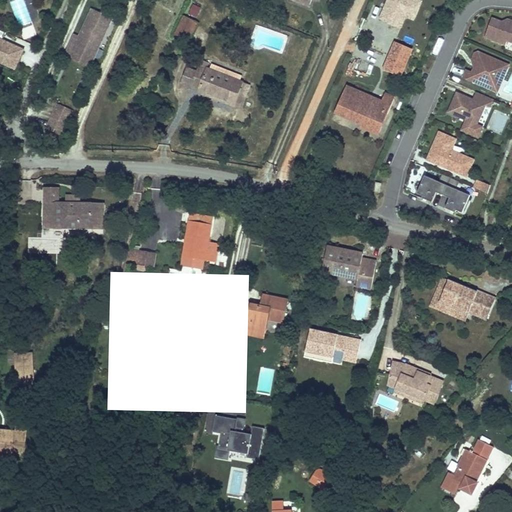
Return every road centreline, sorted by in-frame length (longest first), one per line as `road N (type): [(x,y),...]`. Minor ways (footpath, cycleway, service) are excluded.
road 1 (residential): [(511,249),(205,165),(45,158)]
road 2 (residential): [(12,126),(67,0)]
